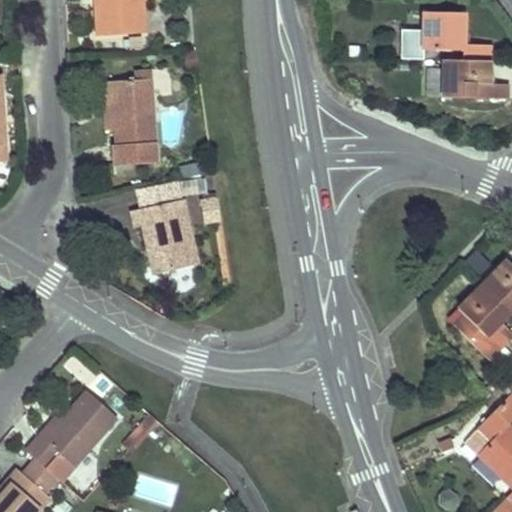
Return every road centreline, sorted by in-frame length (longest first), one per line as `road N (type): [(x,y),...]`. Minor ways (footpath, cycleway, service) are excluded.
road 1 (unclassified): [(82,304),(136,337),(210,366),(340,363)]
road 2 (residential): [(44,0),(54,162),(6,258)]
road 3 (residential): [(511,192),(415,154),(302,155)]
road 4 (tertiary): [(302,155),(340,363)]
road 5 (tertiary): [(278,0),(302,155)]
road 6 (tertiary): [(340,363),(390,511)]
road 7 (residential): [(82,304),(0,396)]
